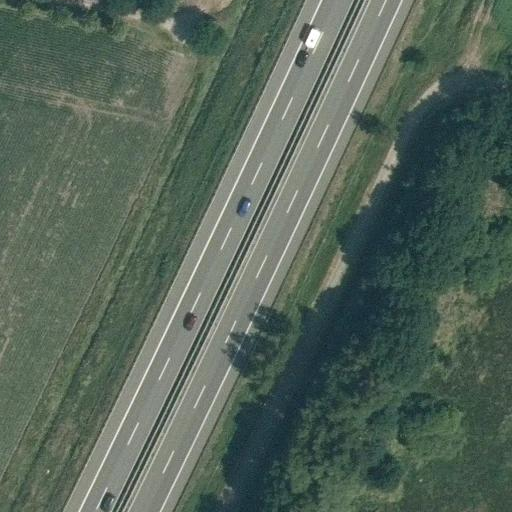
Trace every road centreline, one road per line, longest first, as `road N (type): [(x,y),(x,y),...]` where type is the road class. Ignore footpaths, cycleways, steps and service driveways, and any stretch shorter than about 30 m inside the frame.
road 1 (motorway): [(336,0),(93,511)]
road 2 (motorway): [(140,511),(383,0)]
road 3 (unclassified): [(511,77),(440,87),(412,114),(220,511)]
